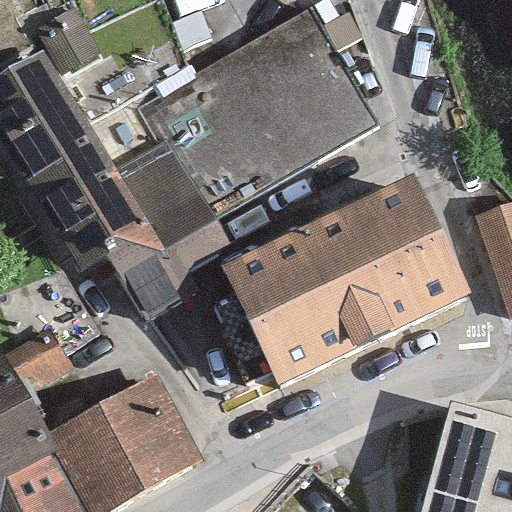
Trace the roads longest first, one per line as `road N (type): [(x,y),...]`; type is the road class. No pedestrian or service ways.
road 1 (residential): [(373,0),(485,312),(487,368)]
road 2 (residential): [(171,511),(386,392),(487,368)]
